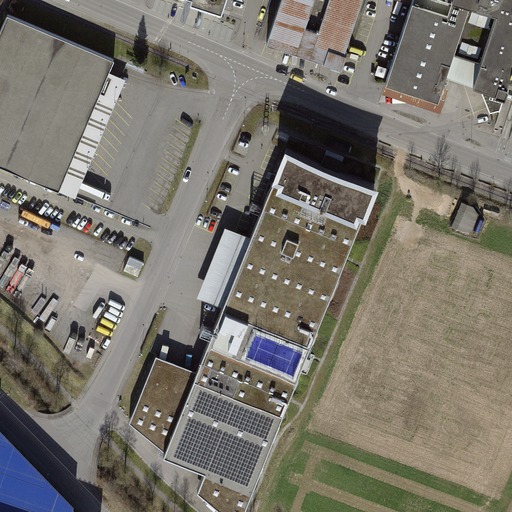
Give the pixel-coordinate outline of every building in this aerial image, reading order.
[(223,12),(226,0),(189,0),(189,2),(223,12)] [(403,0),(411,2),(411,0),(280,0),(266,44),(341,68),(362,0),(403,0)] [(511,0),(411,0),(411,2),(381,94),(437,113),(450,74),(479,84),(491,113),(501,111),(511,76),(511,0)] [(109,71),(114,59),(7,13),(4,22),(0,20),(0,163),(75,196),(126,78),(109,71)] [(226,511),(241,511),(377,180),(285,144),(250,235),(225,225),(197,295),(222,306),(195,369),(164,449),(163,452),(204,470),(197,488),(226,511)] [(423,186),(417,200),(452,214),(458,200),(423,186)] [(463,201),(453,225),(471,233),(481,208),(463,201)] [(0,511),(65,511),(0,442),(0,511)]
